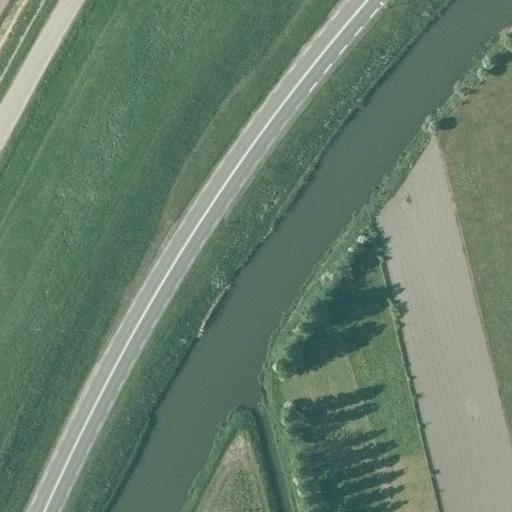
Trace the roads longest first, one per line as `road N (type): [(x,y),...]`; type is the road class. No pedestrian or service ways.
road 1 (primary): [(45,511),(197,227),(369,0)]
road 2 (unclassified): [(0,128),(74,0)]
